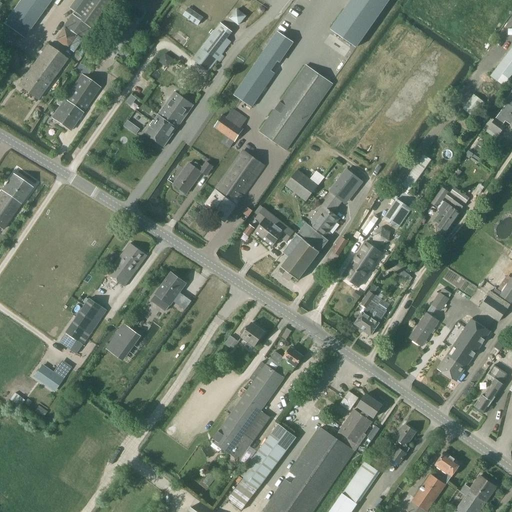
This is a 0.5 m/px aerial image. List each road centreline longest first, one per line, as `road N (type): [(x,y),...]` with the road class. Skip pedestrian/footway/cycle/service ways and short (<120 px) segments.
road 1 (tertiary): [(511,469),(332,343),(0,135)]
road 2 (unknown): [(203,260),(266,169),(248,123),(333,0)]
road 3 (track): [(87,511),(243,286)]
road 4 (track): [(283,0),(240,42),(124,211)]
road 5 (unknown): [(361,363),(511,152)]
road 6 (unknown): [(367,186),(289,315)]
road 7 (unknown): [(511,318),(441,419)]
